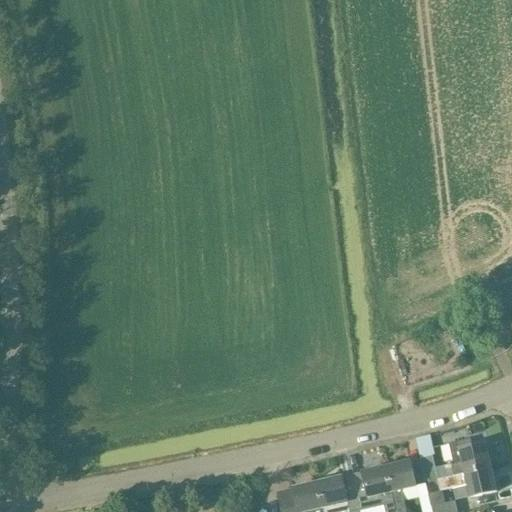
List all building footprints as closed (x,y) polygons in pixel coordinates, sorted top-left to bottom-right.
[(504,309),(487,318),(494,331),(511,322),(504,309)] [(466,441),(449,445),(453,463),(456,465),(461,464),(464,475),(490,469),(484,445),(468,449),(466,441)] [(432,457),(420,461),(425,484),(438,481),(432,457)] [(409,463),(385,469),(395,511),(405,511),(401,492),(415,489),(409,463)] [(362,475),(351,477),(359,511),(361,511),(383,507),(384,511),(395,511),(385,469),(361,474),(362,475)] [(438,481),(425,484),(428,497),(440,493),(466,487),(469,499),(496,493),(490,469),(464,475),(438,481)] [(341,479),(317,484),(323,511),(359,511),(351,477),(341,480),(341,479)] [(290,487),(277,491),(281,511),(323,511),(317,484),(291,490),(290,487)] [(456,511),(455,503),(431,509),(431,511),(456,511)]
